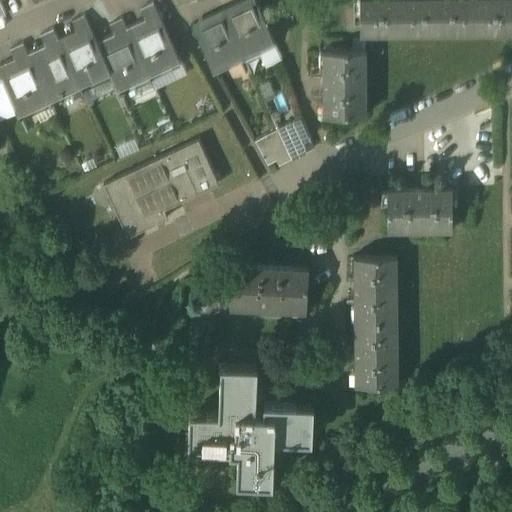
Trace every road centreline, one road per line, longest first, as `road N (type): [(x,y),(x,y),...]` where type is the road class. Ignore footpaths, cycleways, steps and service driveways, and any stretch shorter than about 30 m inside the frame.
road 1 (residential): [(511,82),(272,189)]
road 2 (tertiary): [(511,432),(344,511)]
